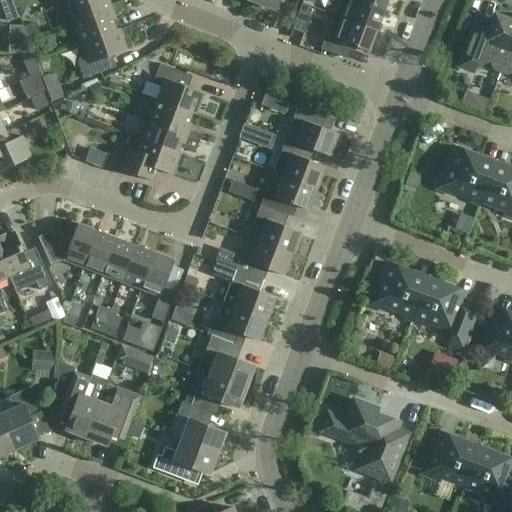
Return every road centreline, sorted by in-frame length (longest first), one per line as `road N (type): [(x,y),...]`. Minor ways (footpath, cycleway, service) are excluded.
road 1 (residential): [(0,203),(50,182),(191,231),(260,43)]
road 2 (residential): [(304,347),(511,428)]
road 3 (unclassified): [(288,511),(269,470),(271,435),(304,347)]
road 4 (residential): [(511,282),(351,221)]
road 5 (residential): [(398,96),(260,43)]
road 6 (residential): [(0,488),(58,462),(99,484),(100,511)]
road 7 (unclassified): [(304,347),(351,221)]
road 8 (unclassified): [(351,221),(398,96)]
road 9 (residential): [(511,137),(398,96)]
